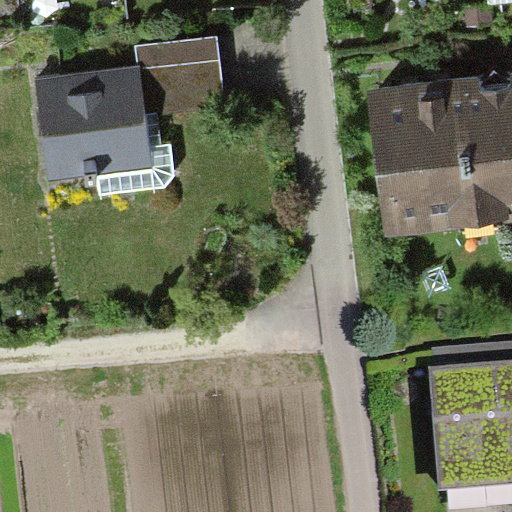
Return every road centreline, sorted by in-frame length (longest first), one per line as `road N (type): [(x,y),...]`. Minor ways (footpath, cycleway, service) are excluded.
road 1 (track): [(0,353),(340,326)]
road 2 (residential): [(340,326),(302,0)]
road 3 (track): [(362,511),(340,326)]
